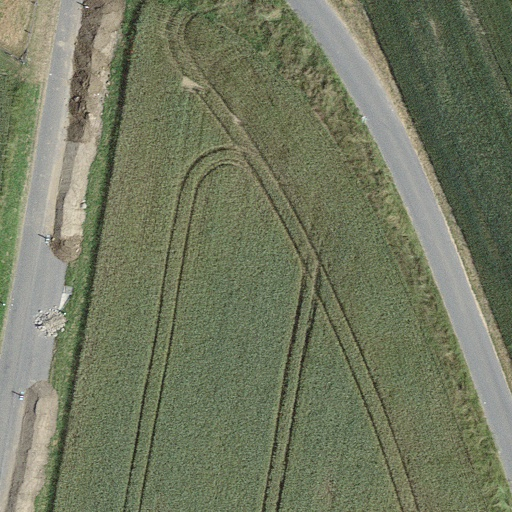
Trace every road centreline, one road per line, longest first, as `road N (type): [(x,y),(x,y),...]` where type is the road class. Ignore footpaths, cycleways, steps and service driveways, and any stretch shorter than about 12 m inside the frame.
road 1 (tertiary): [(0,502),(87,0)]
road 2 (unclassified): [(302,0),(382,114),(511,444)]
